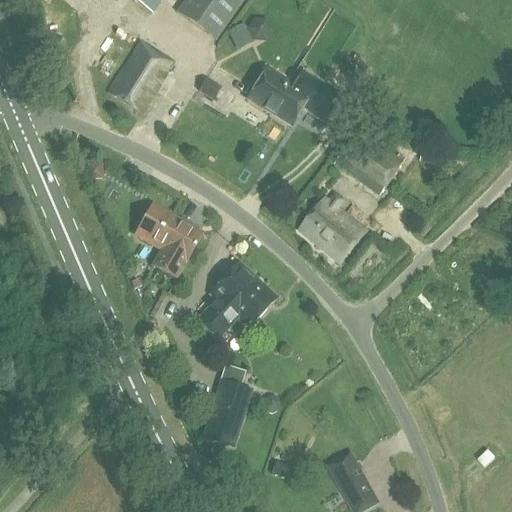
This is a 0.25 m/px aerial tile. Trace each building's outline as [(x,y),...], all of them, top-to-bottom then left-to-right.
[(132,0),(153,14),(162,0),(132,0)] [(186,0),(178,13),(217,40),(244,0),(186,0)] [(239,35),(244,45),(258,37),(252,28),(239,35)] [(143,115),(174,63),(140,42),(108,93),(143,115)] [(268,70),(249,100),(291,127),(303,109),(324,122),(341,95),(305,72),(295,87),(268,70)] [(215,102),(223,88),(207,78),(199,92),(215,102)] [(382,196),(405,162),(359,131),(336,165),(382,196)] [(343,264),(368,233),(326,200),(301,231),(343,264)] [(177,280),(203,234),(153,206),(136,235),(161,250),(152,266),(177,280)] [(227,321),(232,316),(248,331),(278,298),(240,263),(209,295),(216,301),(197,322),(217,341),(232,325),(227,321)] [(235,450),(254,390),(220,379),(202,439),(235,450)] [(486,469),(496,459),(489,451),(478,461),(486,469)] [(353,455),(330,468),(355,511),(365,511),(380,504),(353,455)]
